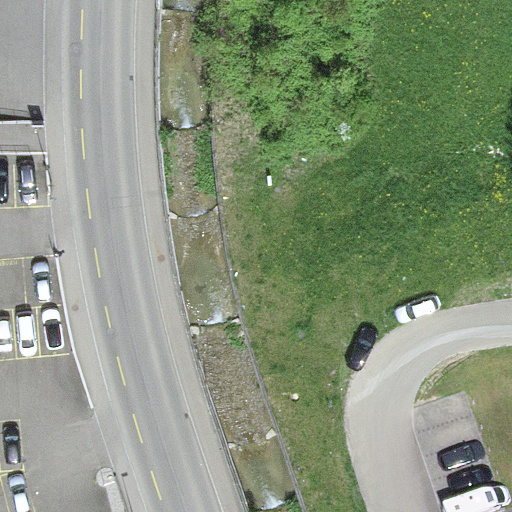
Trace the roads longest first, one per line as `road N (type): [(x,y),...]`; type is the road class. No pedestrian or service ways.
road 1 (primary): [(99,0),(109,224),(139,367),(182,511)]
road 2 (unknown): [(126,307),(313,335),(390,376)]
road 3 (unknown): [(62,402),(72,472),(61,504),(36,511)]
